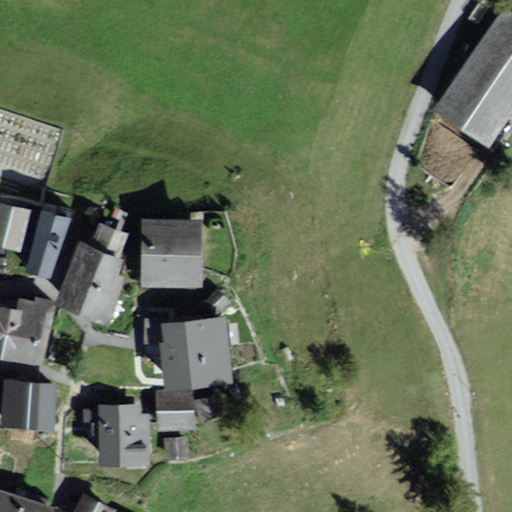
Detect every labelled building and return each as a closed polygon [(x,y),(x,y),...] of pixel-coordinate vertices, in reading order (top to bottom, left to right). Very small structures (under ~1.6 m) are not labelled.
[(478,141),(511,95),(511,18),(508,15),(436,110),(478,141)] [(26,200),(0,194),(0,234),(18,238),(26,200)] [(68,210),(46,204),(31,256),(52,262),(68,210)] [(140,214),(142,282),(202,281),(200,213),(140,214)] [(129,251),(78,232),(56,292),(107,311),(129,251)] [(215,295),(206,286),(196,297),(205,306),(215,295)] [(0,347),(24,352),(35,299),(0,291),(0,347)] [(166,376),(233,370),(227,309),(160,315),(166,376)] [(157,315),(140,316),(142,331),(158,329),(157,315)] [(4,419),(55,420),(56,378),(4,377),(4,419)] [(226,383),(217,386),(220,394),(229,391),(226,383)] [(155,390),(158,424),(194,421),(191,388),(155,390)] [(203,416),(220,411),(214,393),(198,398),(203,416)] [(131,401),(93,403),(97,454),(134,451),(131,401)] [(176,433),(162,433),(163,451),(177,450),(176,433)] [(0,511),(47,511),(52,496),(0,481),(0,511)] [(72,511),(111,511),(116,501),(83,487),(72,511)]
